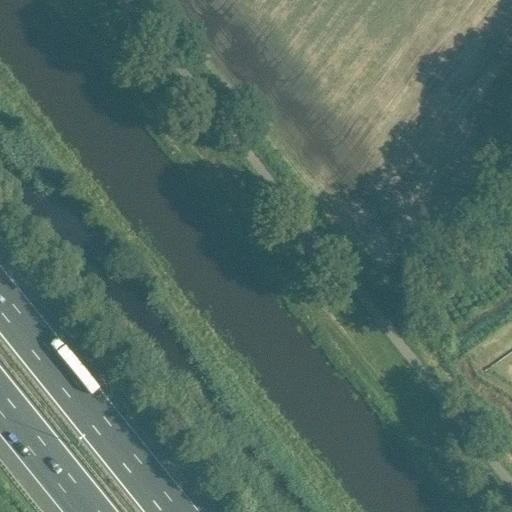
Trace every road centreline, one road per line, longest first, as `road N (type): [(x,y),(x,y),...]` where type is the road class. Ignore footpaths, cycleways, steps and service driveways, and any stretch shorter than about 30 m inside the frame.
road 1 (motorway): [(177,511),(0,293)]
road 2 (motorway): [(0,395),(94,511)]
